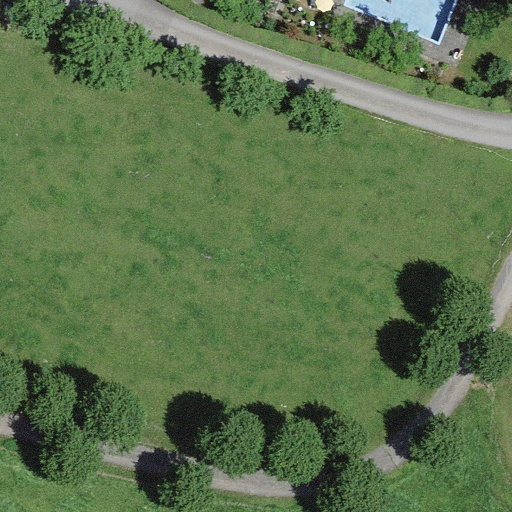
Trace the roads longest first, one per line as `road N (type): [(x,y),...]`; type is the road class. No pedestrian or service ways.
road 1 (track): [(0,421),(192,475),(271,487),(362,473),(435,412),(511,277)]
road 2 (track): [(511,132),(414,120),(116,0)]
